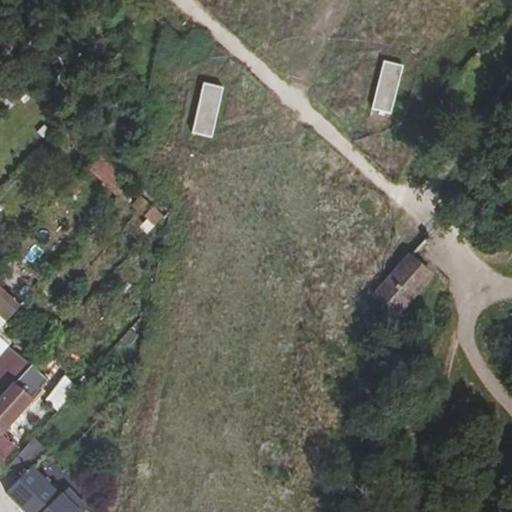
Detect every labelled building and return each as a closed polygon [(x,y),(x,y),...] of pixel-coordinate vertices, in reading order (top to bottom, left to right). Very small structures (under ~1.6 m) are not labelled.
[(400,65),(382,60),(369,108),(387,113),(400,65)] [(29,87),(15,73),(9,79),(24,92),(29,87)] [(24,92),(9,79),(0,88),(0,93),(12,104),(24,92)] [(223,86),(204,82),(192,132),(211,137),(223,86)] [(82,136),(67,122),(58,132),(72,146),(82,136)] [(100,153),(90,164),(108,182),(119,171),(100,153)] [(87,168),(119,198),(123,195),(108,182),(90,164),(87,168)] [(133,184),(119,171),(108,182),(123,195),(133,184)] [(428,280),(409,263),(378,299),(397,315),(428,280)] [(0,315),(7,321),(19,308),(0,292),(0,315)] [(0,400),(12,387),(29,367),(19,358),(0,378),(0,400)] [(30,366),(29,367),(12,387),(0,400),(0,462),(16,446),(2,433),(29,403),(48,383),(30,366)] [(49,399),(61,410),(81,388),(67,376),(49,399)] [(21,479),(5,494),(22,511),(71,511),(59,498),(32,471),(49,455),(35,440),(29,446),(10,468),(21,479)]
